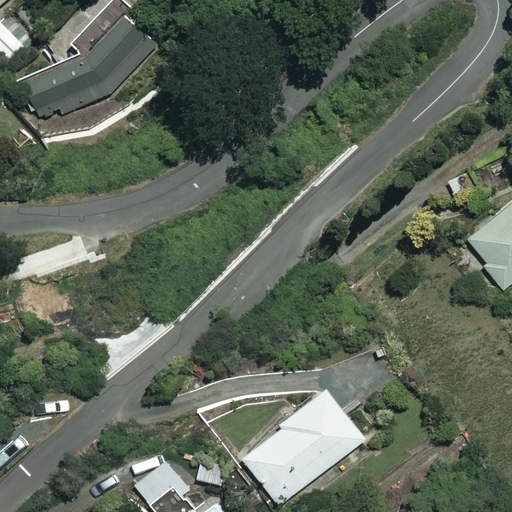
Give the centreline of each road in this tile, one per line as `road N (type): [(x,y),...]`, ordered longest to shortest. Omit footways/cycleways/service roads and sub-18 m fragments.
road 1 (residential): [(496,0),(489,40),(447,89),(0,505)]
road 2 (residential): [(0,223),(120,214),(193,185),(405,0)]
